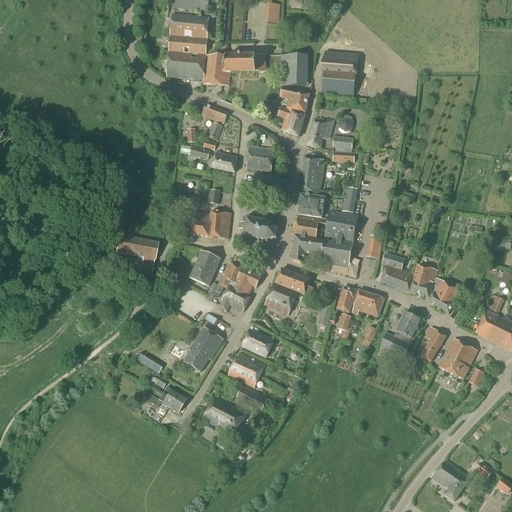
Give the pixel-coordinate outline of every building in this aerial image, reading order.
[(200,12),(201,1),(193,0),(172,0),(172,10),(200,12)] [(279,26),(280,6),(267,5),(265,25),(279,26)] [(170,38),(207,41),(209,19),(172,16),(170,38)] [(169,54),(206,56),(207,41),(170,38),(169,54)] [(356,83),(359,56),(326,53),(322,95),(354,98),(355,83),(356,83)] [(169,54),(167,79),(203,82),(204,82),(206,56),(169,54)] [(225,58),(206,56),(204,82),(203,82),(203,86),(229,88),(230,75),(231,75),(232,58),(225,58)] [(232,58),(231,75),(255,74),(266,74),(265,56),(255,57),(232,58)] [(280,57),(280,88),(307,88),(308,57),(280,57)] [(305,115),(309,96),(282,89),(280,99),(289,101),(287,111),(305,115)] [(224,126),(228,115),(205,107),(201,117),(224,126)] [(299,139),(305,117),(280,108),(277,117),(285,120),(281,132),(286,133),(286,134),(299,139)] [(336,126),(336,127),(336,128),(336,129),(337,129),(337,130),(337,131),(338,131),(338,132),(339,132),(339,133),(340,133),(340,134),(341,134),(342,134),(342,135),(343,135),(344,135),(345,135),(346,135),(347,135),(348,134),(349,134),(350,133),(351,133),(351,132),(352,132),(352,131),(353,130),(353,129),(353,128),(354,128),(354,127),(354,126),(354,125),(354,124),(353,124),(353,123),(353,122),(352,122),(352,121),(352,120),(351,120),(351,119),(350,119),(349,118),(348,118),(347,118),(347,117),(346,117),(345,117),(344,117),(343,117),(343,118),(342,118),(341,118),(340,119),(339,119),(339,120),(338,120),(338,121),(337,121),(337,122),(337,123),(336,124),(336,125),(336,126)] [(329,140),(333,123),(315,120),(308,147),(321,149),(323,138),(329,140)] [(217,142),(222,128),(212,124),(207,139),(217,142)] [(187,144),(196,144),(195,130),(187,131),(187,144)] [(351,155),(353,140),(334,138),(332,149),(335,150),(334,153),(351,155)] [(213,151),(214,145),(205,143),(203,149),(213,151)] [(208,161),(210,152),(191,148),(189,157),(208,161)] [(271,174),(273,151),(249,148),(246,171),(271,174)] [(234,174),(238,158),(216,153),(213,170),(234,174)] [(334,153),(333,153),(332,164),(354,165),(354,160),(355,155),(351,155),(334,153)] [(320,195),(323,162),(304,160),(300,193),(320,195)] [(286,193),(288,178),(255,174),(253,188),(286,193)] [(358,191),(346,188),(341,214),(353,216),(358,191)] [(218,207),(220,193),(210,192),(209,205),(218,207)] [(299,206),(323,209),(324,199),(300,196),(299,206)] [(321,220),(323,209),(299,206),(297,216),(321,220)] [(429,225),(436,227),(438,220),(444,215),(440,210),(432,215),(429,225)] [(311,257),(321,258),(320,264),(349,269),(351,259),(358,218),(329,212),(327,222),(298,217),(294,237),(294,250),(293,262),(303,266),(305,256),(311,257)] [(228,241),(231,216),(211,213),(211,217),(194,215),(191,237),(228,241)] [(277,230),(271,224),(246,219),(245,225),(240,224),(238,230),(244,231),(243,237),(267,242),(275,239),(277,230)] [(480,235),(482,229),(471,227),(470,232),(475,233),(474,234),(480,235)] [(379,261),(383,240),(369,237),(366,258),(379,261)] [(155,262),(158,245),(119,238),(116,254),(142,259),(141,267),(139,266),(137,276),(151,278),(154,262),(155,262)] [(215,273),(220,261),(201,253),(194,270),(203,274),(205,268),(215,273)] [(409,293),(415,276),(401,272),(405,261),(385,255),(381,266),(386,267),(381,284),(408,293),(409,293)] [(233,267),(230,265),(225,277),(223,276),(218,286),(215,292),(221,295),(224,289),(228,291),(219,309),(226,313),(229,307),(243,314),(250,299),(243,296),(244,294),(249,296),(252,288),(256,289),(261,278),(233,266),(233,267)] [(415,276),(409,293),(428,299),(437,272),(418,266),(415,276)] [(209,288),(215,273),(205,268),(203,274),(194,270),(190,280),(209,288)] [(310,299),(313,290),(308,288),(311,280),(281,270),(275,285),(298,294),(305,297),(310,299)] [(511,283),(511,278),(511,274),(503,272),(501,281),(511,283)] [(449,316),(454,307),(461,293),(436,279),(433,287),(436,289),(428,304),(449,316)] [(213,286),(209,295),(213,297),(213,296),(214,294),(217,288),(213,286)] [(288,317),(297,296),(274,286),(267,301),(265,306),(288,317)] [(347,329),(350,318),(348,318),(356,292),(343,288),(343,290),(337,310),(344,312),(338,331),(343,332),(341,339),(347,341),(350,330),(347,329)] [(378,318),(384,300),(359,292),(353,310),(351,315),(357,317),(359,312),(378,318)] [(308,306),(309,302),(307,301),(308,300),(300,296),(298,300),(299,301),(299,302),(306,306),(307,305),(308,306)] [(498,315),(504,302),(494,297),(488,310),(498,315)] [(330,317),(332,309),(331,309),(323,307),(317,326),(327,329),(328,324),(330,317)] [(511,352),(511,351),(511,323),(487,312),(477,336),(511,352)] [(413,341),(422,323),(404,314),(395,333),(393,338),(386,335),(380,348),(404,360),(413,341)] [(207,316),(206,315),(203,319),(216,328),(219,323),(207,315),(207,316)] [(372,345),(377,331),(368,328),(363,341),(372,345)] [(436,332),(431,328),(425,338),(430,342),(420,358),(430,364),(447,337),(436,331),(436,332)] [(210,362),(223,341),(203,329),(189,351),(191,352),(184,363),(200,374),(209,361),(210,362)] [(266,359),(274,343),(250,332),(243,348),(266,359)] [(463,381),(469,369),(477,352),(454,340),(439,369),(463,381)] [(319,354),(322,345),(315,343),(313,352),(319,354)] [(292,360),(293,361),(294,362),(296,362),(297,362),(299,361),(300,360),(301,359),(301,357),(301,355),(300,354),(299,353),(297,352),(296,352),(294,352),(292,353),(291,355),(291,356),(291,358),(292,360)] [(141,354),(136,362),(158,375),(163,367),(141,354)] [(255,375),(260,378),(265,367),(239,354),(234,365),(250,374),(254,376),(255,375)] [(254,389),(260,378),(255,375),(254,376),(250,374),(234,365),(228,377),(254,389)] [(484,375),(475,371),(475,372),(469,384),(477,388),(484,375)] [(162,390),(167,383),(159,378),(154,386),(162,390)] [(261,412),(268,401),(242,387),(236,399),(261,412)] [(157,409),(161,403),(142,391),(139,397),(157,409)] [(182,408),(186,401),(171,391),(166,399),(182,408)] [(233,437),(246,415),(216,397),(202,420),(233,437)] [(177,415),(182,408),(166,399),(162,406),(177,415)] [(454,503),(470,480),(445,462),(431,478),(449,491),(445,496),(454,503)] [(487,478),(493,471),(482,462),(476,470),(487,478)] [(506,496),(511,489),(511,485),(503,479),(496,488),(506,496)]
